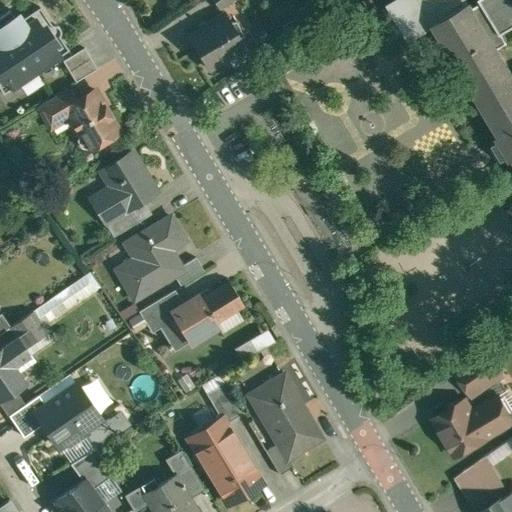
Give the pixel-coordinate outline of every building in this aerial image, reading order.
[(364,0),(354,6),(366,26),(376,20),(364,0)] [(511,0),(481,0),(473,6),(469,0),(395,0),(388,4),(409,40),(435,25),(501,134),(498,136),(500,139),(491,145),(494,149),(492,150),(497,158),(499,157),(501,161),(510,156),(511,159),(511,71),(497,47),(509,40),(503,30),(511,24),(511,0)] [(19,21),(11,10),(0,17),(0,86),(5,93),(70,49),(61,36),(62,34),(62,31),(61,28),(59,26),(58,25),(55,24),(53,25),(41,6),(19,21)] [(227,11),(203,26),(205,29),(192,36),(210,67),(229,56),(242,44),(237,36),(240,33),(227,11)] [(98,69),(85,47),(64,60),(77,82),(98,69)] [(69,86),(38,105),(48,120),(65,110),(64,109),(78,100),(69,86)] [(78,100),(64,109),(65,110),(80,135),(79,140),(83,147),(88,148),(89,150),(122,131),(97,89),(78,100)] [(131,152),(102,170),(115,192),(95,204),(106,223),(134,206),(158,192),(150,178),(148,179),(131,152)] [(134,206),(106,223),(115,237),(142,220),(134,206)] [(172,216),(128,243),(143,268),(124,279),(135,298),(175,275),(184,270),(182,266),(172,249),(187,240),(172,216)] [(197,257),(182,266),(184,270),(175,275),(181,284),(205,270),(197,257)] [(202,296),(199,297),(214,324),(216,323),(244,307),(229,280),(202,296)] [(174,289),(140,310),(153,331),(176,317),(172,310),(183,304),(174,289)] [(183,304),(172,310),(176,317),(183,329),(182,330),(186,336),(187,335),(190,341),(218,325),(216,323),(214,324),(199,297),(202,296),(200,294),(183,304)] [(11,326),(10,326),(10,327),(17,336),(26,346),(48,331),(33,310),(11,326)] [(0,333),(10,327),(10,326),(11,326),(2,313),(0,314),(0,333)] [(235,356),(267,341),(262,330),(230,346),(235,356)] [(17,336),(0,347),(0,399),(16,389),(26,382),(15,365),(31,354),(26,346),(17,336)] [(485,351),(456,372),(472,395),(501,375),(485,351)] [(324,437),(285,372),(250,394),(278,442),(289,459),(324,437)] [(225,381),(207,392),(222,417),(223,416),(227,423),(244,413),(225,381)] [(46,404),(35,411),(43,423),(59,445),(67,440),(70,443),(87,432),(84,428),(101,417),(77,382),(46,404)] [(16,389),(0,399),(0,403),(8,415),(10,414),(26,403),(16,389)] [(26,403),(10,414),(24,436),(43,423),(35,411),(46,404),(39,394),(26,403)] [(465,399),(433,417),(456,455),(511,420),(511,419),(498,395),(472,410),(465,399)] [(227,423),(223,416),(222,417),(189,437),(228,503),(263,482),(227,423)] [(278,442),(266,449),(281,473),(293,466),(289,459),(278,442)] [(97,447),(71,463),(84,480),(85,479),(92,488),(113,473),(97,447)] [(205,488),(181,447),(165,457),(175,473),(189,498),(205,488)] [(507,495),(489,465),(470,477),(488,507),(507,495)] [(175,473),(156,484),(161,492),(149,499),(156,511),(197,511),(189,498),(175,473)] [(84,480),(57,500),(63,509),(63,510),(64,511),(109,511),(92,488),(85,479),(84,480)] [(488,507),(479,511),(511,511),(511,502),(507,495),(488,507)]
